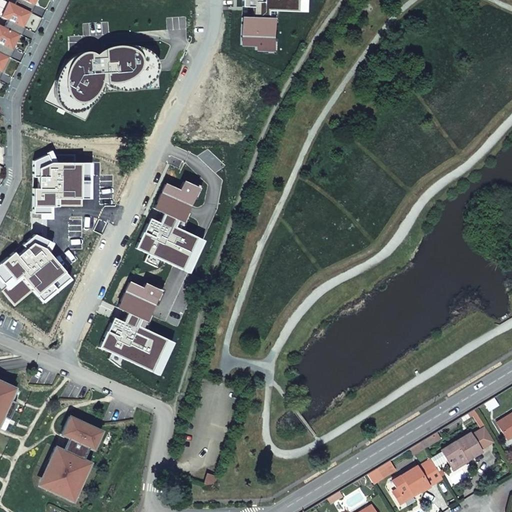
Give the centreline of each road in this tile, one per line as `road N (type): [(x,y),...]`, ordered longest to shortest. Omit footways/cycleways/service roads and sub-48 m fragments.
road 1 (track): [(165,411),(175,403),(201,284),(271,107),(339,0)]
road 2 (residential): [(210,0),(202,56),(56,364)]
road 3 (primary): [(276,511),(511,371)]
road 4 (residential): [(60,0),(13,95),(13,173),(0,207)]
road 5 (residential): [(149,511),(165,411),(56,364)]
